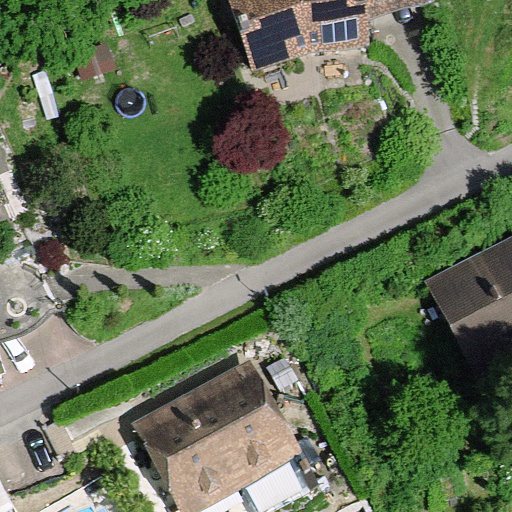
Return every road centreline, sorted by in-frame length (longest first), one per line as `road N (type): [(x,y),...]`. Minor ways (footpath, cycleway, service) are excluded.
road 1 (residential): [(511,170),(0,419)]
road 2 (unknown): [(456,197),(402,50)]
